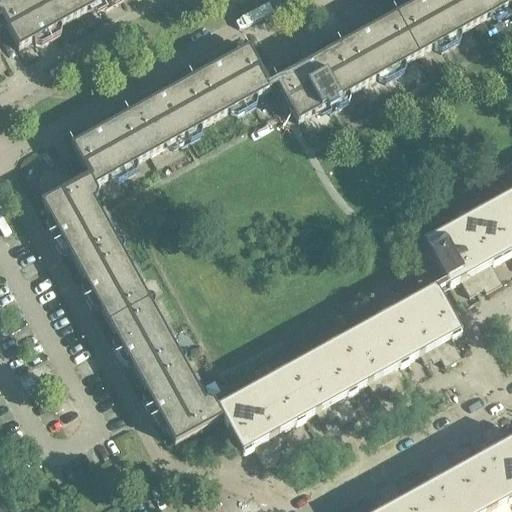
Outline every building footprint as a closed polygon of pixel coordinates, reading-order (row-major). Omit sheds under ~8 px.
[(74,22),(62,0),(14,0),(15,1),(0,9),(0,19),(1,22),(6,30),(18,53),(33,44),(35,47),(41,49),(42,48),(44,42),(48,40),(50,44),(59,39),(56,32),(74,22)] [(62,0),(74,22),(97,9),(99,11),(105,13),(106,13),(108,7),(112,4),(114,8),(123,3),(121,0),(62,0)] [(473,29),(457,0),(420,0),(422,1),(418,3),(411,2),(409,8),(410,11),(395,19),(418,60),(436,50),(440,56),(458,46),(454,40),(473,29)] [(511,0),(457,0),(473,29),(501,14),(505,21),(511,16),(511,0)] [(418,60),(395,19),(377,30),(373,23),(370,24),(363,28),(366,32),(362,34),(355,33),(353,39),(354,42),(340,50),(362,90),(381,80),(385,87),(403,77),(399,70),(418,60)] [(362,90),(340,50),(321,60),(318,53),(308,59),(310,63),(306,65),(300,63),(300,64),(298,70),(299,72),(275,86),(298,126),(326,111),(330,117),(348,107),(344,101),(362,90)] [(270,93),(248,52),(229,63),(225,56),(225,57),(216,62),(218,66),(214,68),(207,66),(205,73),(206,75),(192,83),(214,124),(233,114),(237,120),(255,110),(251,104),(270,93)] [(214,124),(192,83),(173,94),(170,87),(160,92),(163,96),(159,98),(152,97),(150,103),(151,106),(127,119),(150,160),(178,144),(182,151),(200,141),(196,134),(214,124)] [(150,160),(127,119),(109,129),(106,122),(96,128),(98,131),(94,134),(88,132),(86,139),(87,141),(72,150),(84,172),(89,180),(94,190),(113,180),(117,187),(135,177),(131,170),(150,160)] [(48,203),(89,180),(84,172),(62,184),(58,176),(46,173),(42,175),(39,187),(48,203)] [(107,231),(114,227),(104,209),(97,213),(87,194),(94,190),(89,180),(48,203),(41,206),(55,230),(52,232),(50,238),(51,239),(57,241),(59,245),(55,247),(60,256),(67,253),(77,271),(117,249),(107,231)] [(511,196),(475,216),(501,263),(511,257),(511,259),(511,196)] [(501,263),(475,216),(422,245),(434,266),(448,292),(460,285),(469,301),(473,298),(468,290),(478,285),(485,297),(502,288),(491,268),(501,263)] [(148,304),(138,286),(144,282),(134,264),(128,268),(117,249),(77,271),(85,286),(83,287),(81,294),(87,296),(90,300),(86,302),(91,312),(97,308),(108,327),(148,304)] [(461,336),(435,290),(383,319),(409,365),(419,359),(423,367),(438,359),(444,371),(461,362),(450,342),(461,336)] [(179,360),(168,341),(175,337),(165,319),(158,323),(148,304),(108,327),(118,346),(112,349),(117,359),(121,357),(123,361),(121,367),(122,368),(128,369),(130,368),(138,382),(179,360)] [(409,365),(383,319),(332,347),(357,394),(367,388),(371,395),(386,387),(392,399),(409,390),(398,371),(409,365)] [(357,394),(332,347),(276,378),(301,425),(316,417),(320,424),(334,416),(340,428),(357,419),(346,400),(357,394)] [(209,415),(199,397),(206,393),(196,375),(189,379),(179,360),(138,382),(149,401),(142,405),(147,414),(151,412),(154,416),(152,422),(152,423),(158,425),(161,423),(174,447),(222,421),(216,411),(209,415)] [(283,435),(301,425),(276,378),(216,411),(222,421),(242,458),(252,452),(263,471),(280,462),(273,450),(287,442),(283,435)] [(511,442),(507,445),(496,426),(479,435),(486,447),(472,455),(476,462),(465,468),(489,511),(494,511),(511,502),(511,442)] [(489,511),(465,468),(455,474),(444,455),(428,464),(434,476),(420,484),(424,491),(414,497),(422,511),(489,511)] [(422,511),(414,497),(403,502),(392,483),(376,492),(382,504),(368,511),(422,511)]
